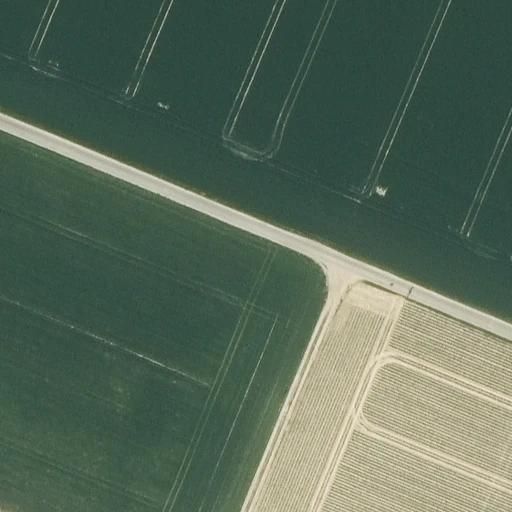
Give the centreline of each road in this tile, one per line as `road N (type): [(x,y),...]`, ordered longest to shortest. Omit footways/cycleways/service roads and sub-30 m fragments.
road 1 (track): [(511,331),(0,120)]
road 2 (track): [(245,511),(347,263)]
